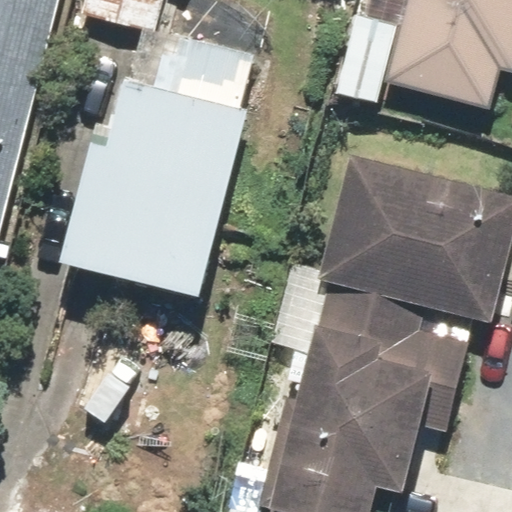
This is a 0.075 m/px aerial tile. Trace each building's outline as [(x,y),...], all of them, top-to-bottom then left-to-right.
[(0,0),(0,273),(61,0),(0,0)] [(168,0),(91,0),(90,8),(164,24),(168,0)] [(511,0),(418,0),(403,71),(511,94),(511,0)] [(107,133),(77,252),(218,287),(264,102),(136,70),(119,136),(107,133)] [(303,343),(297,378),(317,382),(296,499),(364,511),(393,511),(401,474),(431,479),(442,422),(464,426),(487,305),(511,309),(511,176),(360,149),(339,265),(301,258),(286,339),(303,343)]
